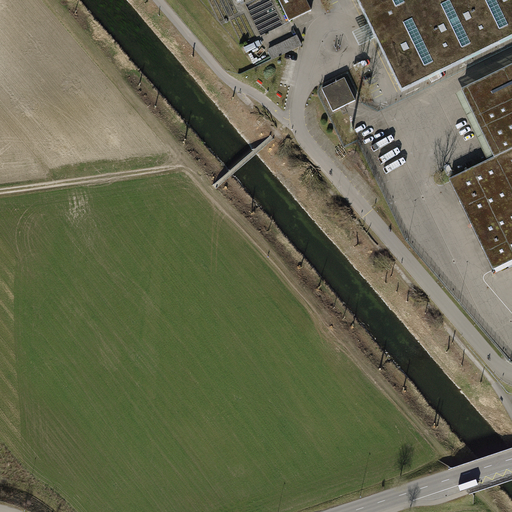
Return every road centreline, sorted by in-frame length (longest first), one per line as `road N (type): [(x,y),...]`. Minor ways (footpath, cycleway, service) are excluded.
road 1 (unclassified): [(511,375),(303,137),(299,100),(317,51)]
road 2 (unclassified): [(346,511),(511,459)]
